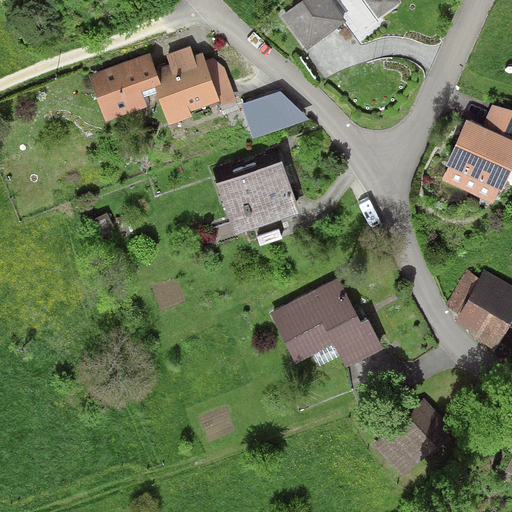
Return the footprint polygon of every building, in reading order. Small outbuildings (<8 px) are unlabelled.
[(330,0),(291,0),(278,10),(306,49),(346,21),(330,0)] [(369,0),(370,2),(382,18),(402,3),(401,0),(369,0)] [(151,49),(87,72),(104,121),(160,101),(168,123),(194,113),(192,108),(221,98),(204,50),(196,53),(192,43),(166,52),(170,62),(158,66),(151,49)] [(284,88),(242,100),(254,136),(313,115),(284,88)] [(485,121),(468,113),(446,162),(449,164),(443,179),(496,203),(511,167),(511,107),(495,100),(485,121)] [(233,231),(299,208),(277,146),(211,170),(233,231)] [(465,270),(446,303),(460,311),(455,320),(496,343),(511,315),(511,283),(485,268),(480,278),(465,270)] [(341,274),(271,310),(298,363),(336,343),(348,367),(388,346),(372,315),(364,319),(341,274)] [(422,394),(372,443),(414,485),(464,436),(422,394)] [(487,408),(469,434),(490,448),(508,422),(487,408)]
